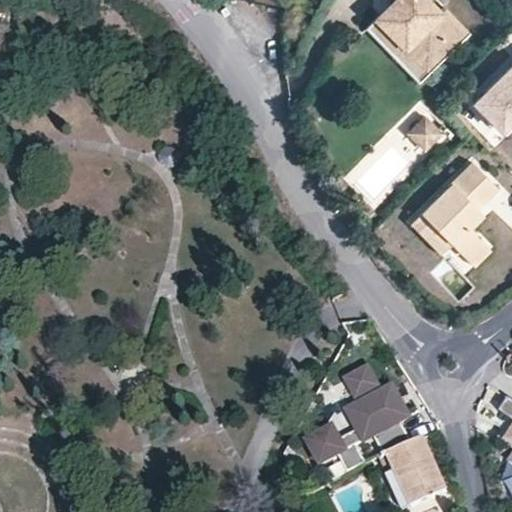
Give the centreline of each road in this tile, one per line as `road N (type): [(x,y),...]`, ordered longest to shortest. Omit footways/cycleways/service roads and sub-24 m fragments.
road 1 (residential): [(175,0),(317,218),(413,342),(452,366)]
road 2 (residential): [(452,366),(455,413),(481,511)]
